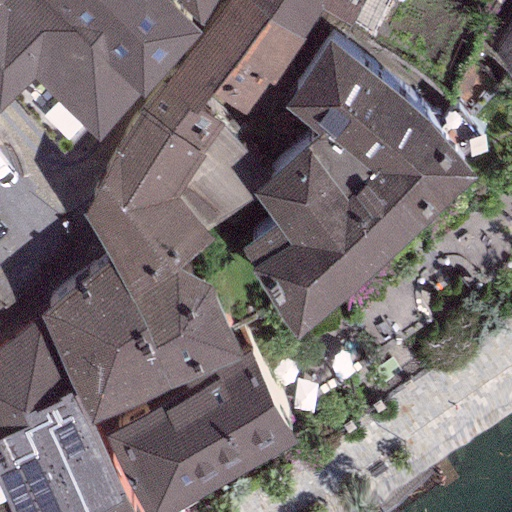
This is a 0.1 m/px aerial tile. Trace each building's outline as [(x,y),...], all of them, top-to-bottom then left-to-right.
[(100,102),(188,0),(0,0),(0,74),(33,41),(100,102)] [(303,0),(204,0),(143,77),(204,119),(240,72),(247,79),(305,1),(303,0)] [(241,208),(297,275),(484,112),(453,87),(449,91),(329,2),(284,67),(316,90),(255,149),(277,179),(241,208)] [(511,7),(497,30),(511,43),(511,7)] [(204,119),(143,77),(82,178),(113,222),(131,250),(214,196),(178,159),(204,119)] [(177,229),(134,253),(131,250),(113,222),(40,278),(90,366),(169,327),(243,306),(213,247),(177,229)] [(43,293),(0,324),(0,440),(8,454),(0,458),(0,511),(84,511),(147,477),(43,293)] [(105,390),(150,471),(295,390),(251,312),(225,326),(220,317),(183,338),(189,348),(165,361),(163,357),(105,390)]
